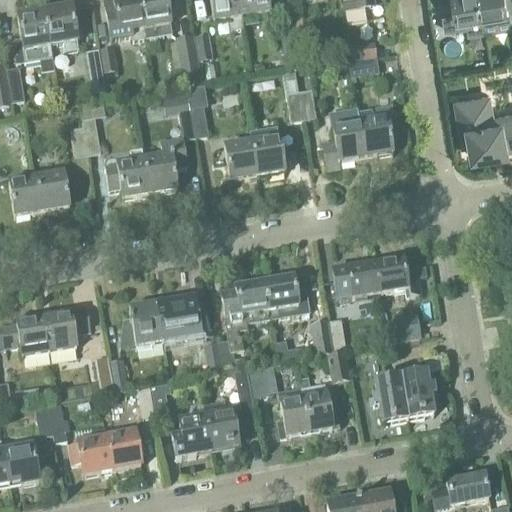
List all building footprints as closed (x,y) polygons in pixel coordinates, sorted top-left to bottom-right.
[(244,34),(242,23),(238,0),(209,0),(215,28),(229,26),(231,36),(244,34)] [(266,0),(238,0),(242,23),(270,19),(266,0)] [(340,0),(340,2),(343,15),(375,10),(373,0),(340,0)] [(485,23),(480,0),(455,0),(457,13),(458,19),(459,19),(460,25),(460,29),(468,28),(469,35),(471,34),(486,32),(485,23)] [(511,0),(480,0),(485,23),(486,32),(511,27),(511,24),(510,11),(511,10),(511,0)] [(166,2),(140,6),(145,44),(145,45),(146,45),(171,42),(170,32),(166,2)] [(116,5),(104,6),(110,46),(131,43),(132,46),(145,44),(140,6),(116,10),(116,5)] [(62,15),(45,18),(51,53),(63,51),(65,59),(79,56),(71,12),(70,12),(71,17),(63,18),(62,15)] [(445,32),(460,29),(460,25),(459,19),(458,19),(457,13),(442,15),(445,32)] [(51,53),(45,18),(44,17),(43,17),(44,21),(36,23),(35,20),(18,23),(18,21),(17,21),(21,46),(13,48),(17,71),(40,67),(53,64),(51,53)] [(300,50),(301,56),(308,55),(307,49),(312,48),(308,25),(295,27),(299,50),(300,50)] [(292,28),(280,30),(287,76),(302,74),(298,50),(296,51),(292,28)] [(208,41),(195,43),(199,67),(211,65),(208,41)] [(186,96),(201,93),(192,42),(176,45),(184,96),(186,96)] [(353,65),(376,61),(374,49),(351,53),(353,65)] [(100,56),(104,79),(116,77),(113,54),(100,56)] [(105,104),(98,56),(85,58),(93,106),(105,104)] [(53,64),(40,67),(42,77),(55,75),(53,64)] [(351,83),(379,79),(376,65),(349,69),(351,83)] [(0,112),(8,111),(2,73),(0,73),(0,112)] [(19,75),(6,77),(11,109),(24,107),(19,75)] [(201,93),(186,96),(189,115),(190,114),(203,112),(203,113),(207,112),(204,92),(201,93)] [(298,97),(302,127),(315,125),(310,95),(298,97)] [(471,138),(474,157),(508,151),(507,147),(511,146),(511,113),(493,117),(489,95),(457,101),(463,139),(471,138)] [(289,129),(302,127),(298,97),(285,100),(289,129)] [(359,128),(366,165),(393,160),(390,147),(398,145),(392,110),(373,113),(375,125),(359,128)] [(203,113),(203,112),(190,114),(195,144),(208,142),(203,113)] [(183,146),(195,144),(190,114),(189,115),(177,117),(181,144),(182,144),(183,146)] [(339,169),(366,165),(359,128),(358,118),(346,120),(348,131),(332,133),(335,148),(323,150),(327,176),(340,174),(339,169)] [(82,133),(86,162),(100,160),(94,124),(80,126),(82,133)] [(251,147),(257,183),(285,178),(279,142),(277,132),(249,136),(251,147)] [(74,164),(86,162),(82,133),(69,135),(74,164)] [(162,162),(144,165),(150,201),(177,196),(173,176),(187,174),(183,146),(182,144),(181,144),(159,148),(162,162)] [(230,187),(257,183),(251,147),(224,152),(230,187)] [(122,206),(150,201),(144,165),(142,156),(129,158),(131,168),(104,172),(109,198),(121,196),(122,206)] [(63,178),(37,183),(43,218),(69,214),(63,178)] [(15,223),(43,218),(37,183),(9,187),(15,223)] [(402,264),(374,269),(379,299),(404,295),(405,302),(421,299),(416,275),(405,277),(402,264)] [(374,269),(328,277),(333,307),(379,299),(374,269)] [(278,285),(264,287),(271,325),(309,319),(305,295),(295,297),(293,282),(291,283),(290,278),(278,280),(278,285)] [(247,329),(271,325),(264,287),(235,292),(235,293),(221,295),(221,291),(220,291),(225,326),(230,325),(231,337),(227,338),(229,347),(231,346),(233,357),(244,356),(242,340),(239,341),(239,335),(248,334),(247,329)] [(182,304),(156,309),(163,348),(189,344),(182,304)] [(163,348),(156,309),(128,314),(130,324),(126,325),(124,326),(123,326),(123,327),(122,328),(122,329),(119,353),(119,355),(135,352),(135,353),(163,348)] [(51,325),(44,326),(50,359),(76,354),(74,336),(89,334),(86,313),(69,316),(69,319),(68,319),(68,320),(51,323),(51,325)] [(22,363),(50,359),(44,326),(35,327),(35,325),(17,328),(17,327),(16,327),(16,330),(8,332),(9,336),(2,337),(5,354),(20,352),(22,363)] [(327,328),(333,360),(345,357),(340,326),(327,328)] [(316,362),(332,359),(326,328),(311,330),(316,362)] [(383,329),(375,330),(378,346),(385,344),(383,329)] [(388,350),(419,345),(417,332),(386,338),(388,350)] [(231,346),(229,347),(218,348),(223,380),(236,378),(233,357),(231,346)] [(205,350),(210,382),(223,380),(218,348),(205,350)] [(344,358),(328,361),(332,389),(349,386),(344,358)] [(101,402),(114,400),(107,363),(95,365),(101,402)] [(122,365),(110,367),(115,399),(128,397),(122,365)] [(251,402),(268,399),(263,372),(246,375),(247,377),(251,402)] [(254,416),(251,402),(247,377),(234,379),(242,418),(254,416)] [(426,380),(401,384),(408,426),(433,421),(429,401),(434,400),(432,392),(428,392),(426,380)] [(382,431),(408,426),(401,384),(374,389),(376,402),(372,402),(373,411),(378,410),(382,431)] [(0,389),(0,419),(12,417),(7,389),(0,389)] [(149,393),(154,422),(168,419),(163,390),(149,393)] [(319,391),(302,394),(310,439),(332,435),(332,434),(338,433),(335,416),(333,416),(331,404),(326,405),(324,390),(319,391)] [(141,424),(154,422),(149,393),(136,395),(141,424)] [(280,444),(310,439),(302,394),(277,398),(282,426),(276,427),(280,444)] [(202,411),(203,421),(210,454),(237,449),(231,416),(225,417),(223,407),(202,411)] [(60,409),(48,412),(53,440),(54,448),(67,446),(60,409)] [(53,440),(48,412),(34,414),(40,443),(53,440)] [(195,456),(210,454),(203,421),(178,426),(181,441),(172,443),(176,465),(196,461),(195,456)] [(112,476),(113,476),(141,471),(135,437),(133,431),(120,433),(120,431),(105,434),(112,472),(111,472),(112,476)] [(105,434),(90,437),(92,445),(77,448),(77,449),(68,450),(72,471),(81,469),(83,482),(112,476),(111,472),(112,472),(105,434)] [(0,490),(9,489),(4,456),(2,456),(1,446),(0,446),(0,490)] [(4,456),(9,489),(20,487),(20,491),(39,488),(32,451),(4,456)] [(434,511),(448,511),(488,505),(484,480),(445,487),(447,494),(431,497),(434,511)] [(357,504),(358,511),(390,511),(388,498),(357,504)]
